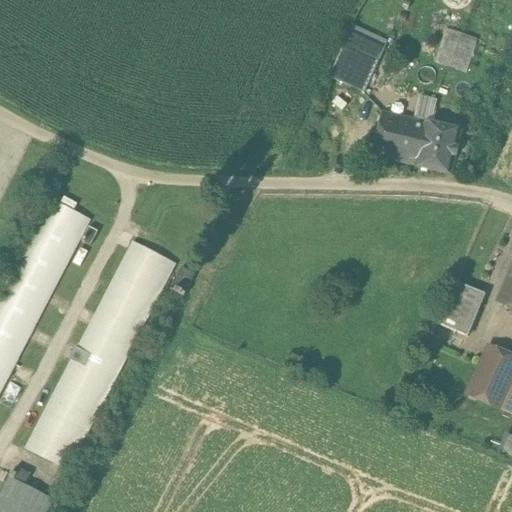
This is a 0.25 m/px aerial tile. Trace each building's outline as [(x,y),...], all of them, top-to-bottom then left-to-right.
[(384,36),(399,0),(364,0),(354,23),(384,36)] [(351,27),(343,46),(378,63),(387,43),(351,27)] [(477,39),(446,29),(435,64),(466,74),(477,39)] [(378,63),(343,46),(329,78),(364,95),(378,63)] [(421,98),(415,121),(425,124),(434,126),(439,103),(421,98)] [(415,167),(425,124),(415,121),(383,114),(373,157),(415,167)] [(425,124),(415,167),(451,175),(461,132),(434,126),(425,124)] [(48,199),(0,290),(0,394),(90,221),(48,199)] [(89,228),(81,242),(90,247),(98,233),(89,228)] [(133,243),(25,451),(68,473),(175,265),(133,243)] [(195,275),(182,268),(170,291),(184,298),(195,275)] [(511,269),(500,298),(511,303),(511,269)] [(455,283),(438,324),(467,337),(484,295),(455,283)] [(511,352),(487,341),(461,398),(500,415),(511,387),(511,352)] [(511,387),(500,415),(511,420),(511,387)] [(511,457),(511,435),(506,433),(498,451),(511,457)] [(30,475),(16,468),(10,478),(25,486),(30,475)] [(10,478),(0,498),(0,511),(46,511),(53,501),(25,486),(10,478)]
